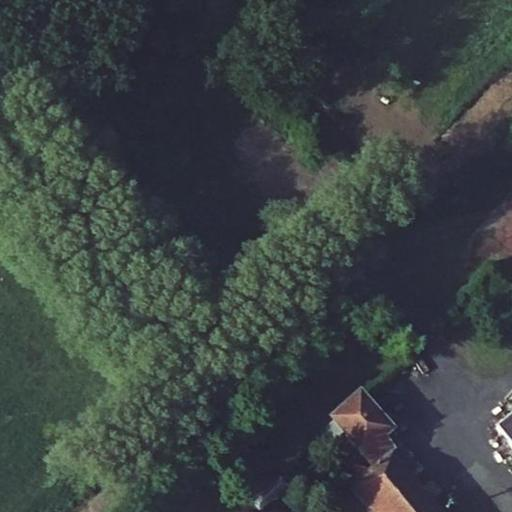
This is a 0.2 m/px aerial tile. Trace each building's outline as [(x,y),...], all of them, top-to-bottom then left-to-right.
[(358,398),(333,419),(344,433),(375,469),(391,454),(381,442),(391,434),(358,398)] [(511,415),(499,426),(511,441),(511,415)] [(333,419),(323,428),(334,441),(344,433),(333,419)] [(415,465),(391,434),(381,442),(391,454),(407,473),(415,465)] [(439,511),(407,473),(391,454),(375,469),(357,486),(378,511),(439,511)]
